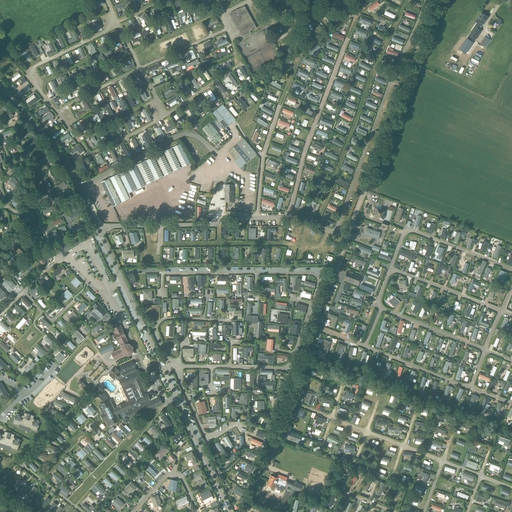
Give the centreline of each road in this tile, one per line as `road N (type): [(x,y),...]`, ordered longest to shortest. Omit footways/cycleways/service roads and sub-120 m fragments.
road 1 (residential): [(230,511),(73,173),(0,82)]
road 2 (track): [(362,191),(433,0)]
road 3 (track): [(244,511),(314,326)]
road 4 (track): [(369,199),(362,191),(318,328)]
